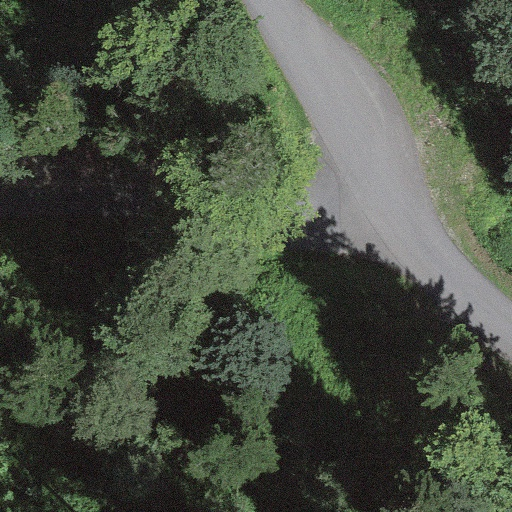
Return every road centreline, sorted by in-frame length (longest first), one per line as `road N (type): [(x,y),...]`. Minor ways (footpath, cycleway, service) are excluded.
road 1 (unclassified): [(267,0),(406,229),(511,333)]
road 2 (track): [(406,229),(69,202),(0,208)]
